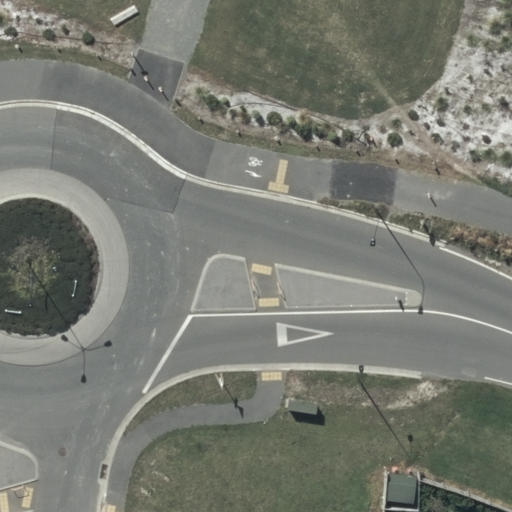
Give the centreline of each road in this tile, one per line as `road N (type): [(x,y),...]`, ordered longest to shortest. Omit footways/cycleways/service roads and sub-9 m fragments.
road 1 (residential): [(156,268),(414,288),(511,317)]
road 2 (residential): [(0,132),(71,137),(107,158),(135,189),(152,227),(156,268)]
road 3 (residential): [(156,268),(146,309),(124,345),(92,372),(53,388),(11,391)]
road 4 (residential): [(11,391),(7,511)]
